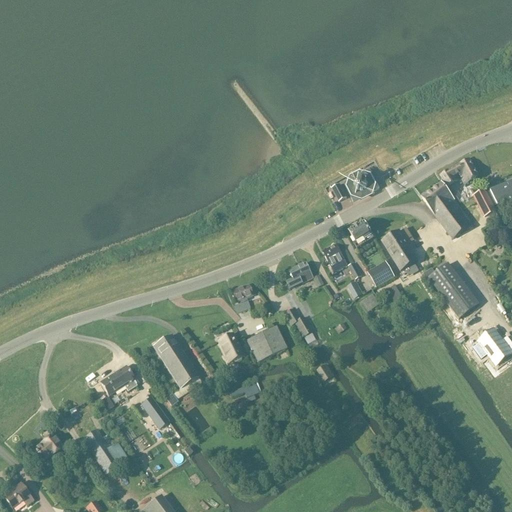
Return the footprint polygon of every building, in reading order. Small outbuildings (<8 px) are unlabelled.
[(465,186),(479,179),(470,159),(440,176),(447,187),(461,179),(465,186)] [(352,203),(379,190),(370,172),(365,174),(364,172),(350,179),(351,181),(343,184),(346,189),(348,195),(352,203)] [(511,183),(490,192),(497,206),(501,204),(506,212),(511,208),(511,183)] [(441,184),(422,198),(433,213),(452,199),(441,184)] [(339,185),(331,189),(338,203),(345,199),(339,185)] [(478,221),(496,212),(486,190),(467,200),(478,221)] [(452,199),(433,213),(453,240),(472,226),(452,199)] [(355,243),(370,234),(364,223),(348,231),(355,243)] [(401,273),(417,263),(399,232),(382,242),(401,273)] [(334,274),(347,267),(336,245),(323,252),(334,274)] [(386,263),(367,274),(377,289),(395,279),(386,263)] [(289,272),(293,280),(286,283),(290,290),(302,284),(313,278),(306,264),(289,272)] [(354,264),(348,268),(355,282),(361,279),(354,264)] [(448,265),(428,280),(446,304),(441,308),(453,324),(454,325),(457,322),(479,306),(448,265)] [(426,280),(435,274),(432,269),(423,275),(426,280)] [(248,286),(231,292),(235,305),(239,303),(246,301),(253,299),(251,295),(251,293),(249,288),(248,286)] [(387,291),(395,304),(403,299),(395,287),(387,291)] [(359,291),(351,295),(354,301),(362,296),(359,291)] [(380,306),(372,295),(359,305),(366,315),(380,306)] [(240,305),(234,307),(237,315),(243,313),(250,310),(247,302),(240,305)] [(299,322),(293,311),(283,317),(289,327),(293,325),(302,340),(312,334),(303,319),(299,322)] [(334,330),(338,336),(347,330),(343,324),(334,330)] [(480,324),(465,336),(485,361),(500,349),(480,324)] [(257,365),(286,351),(276,330),(247,343),(257,365)] [(217,343),(228,366),(244,359),(233,336),(217,343)] [(180,391),(198,379),(171,337),(153,349),(180,391)] [(323,384),(333,378),(326,366),(316,373),(323,384)] [(128,394),(137,388),(133,382),(125,369),(101,385),(109,398),(124,388),(128,394)] [(244,389),(230,393),(232,398),(244,394),(246,399),(247,399),(247,400),(253,398),(255,397),(259,396),(254,384),(251,385),(243,388),(244,389)] [(171,396),(166,400),(171,408),(177,404),(171,396)] [(151,400),(141,407),(159,431),(169,424),(151,400)] [(106,476),(126,463),(103,427),(83,440),(106,476)] [(43,464),(63,450),(51,433),(44,437),(47,442),(34,451),(43,464)] [(27,507),(33,503),(21,485),(4,497),(12,510),(24,503),(27,507)] [(168,511),(159,500),(142,511),(168,511)] [(102,511),(103,511),(96,502),(85,510),(86,511),(102,511)]
